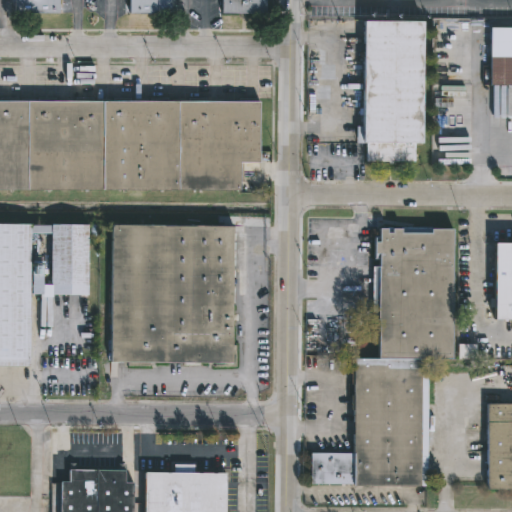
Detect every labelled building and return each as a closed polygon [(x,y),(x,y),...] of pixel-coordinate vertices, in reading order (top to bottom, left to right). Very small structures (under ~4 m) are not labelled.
[(55,0),(55,14),(11,14),(11,0),(55,0)] [(168,15),(126,15),(126,0),(170,0),(170,15),(168,15)] [(221,15),(219,15),(219,0),(262,0),(263,14),(221,15)] [(418,24),(417,146),(415,146),(415,162),(390,162),(390,165),(387,165),(387,162),(364,162),(364,145),(354,144),(354,127),(359,127),(360,24),(418,24)] [(511,87),(487,87),(487,59),(511,59),(511,87)] [(0,189),(0,99),(256,100),(256,161),(236,161),(236,189),(0,189)] [(0,222),(25,223),(25,224),(84,224),(83,294),(46,294),(47,232),(25,232),(25,246),(36,246),(35,267),(37,267),(37,292),(25,292),(25,366),(0,365),(0,222)] [(228,225),(227,345),(232,345),(232,366),(212,366),(212,362),(146,362),(146,366),(125,366),(125,362),(106,361),(106,223),(229,224),(228,225)] [(449,227),(449,358),(419,358),(419,361),(425,361),(425,385),(418,385),(418,436),(425,436),(425,460),(417,460),(417,486),(349,486),(349,484),(307,484),(307,452),(349,453),(349,358),(374,358),(374,319),(369,318),(370,265),(375,265),(375,253),(370,253),(370,241),(375,241),(375,227),(384,227),(384,232),(388,232),(388,227),(398,227),(398,231),(427,232),(427,227),(449,227)] [(511,318),(489,318),(490,241),(511,241),(511,318)] [(511,489),(483,489),(484,403),(511,403),(511,489)] [(192,464),(192,472),(221,473),(220,511),(139,511),(140,472),(171,472),(171,464),(192,464)] [(122,474),(121,482),(130,482),(129,511),(57,511),(57,481),(65,481),(65,469),(122,470),(122,474)]
